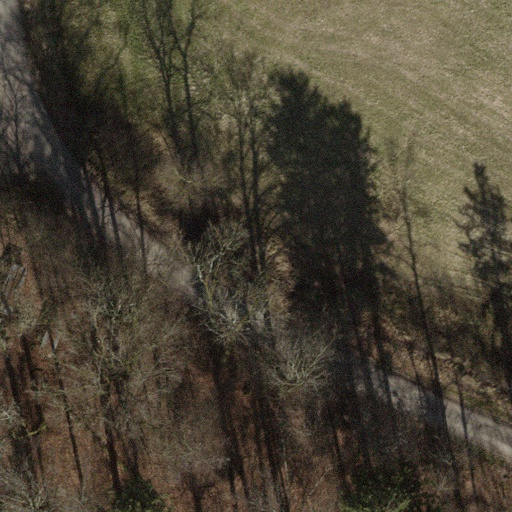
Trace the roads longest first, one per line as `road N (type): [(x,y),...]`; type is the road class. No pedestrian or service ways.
road 1 (track): [(19,152),(77,188),(156,266),(286,338),(511,439)]
road 2 (track): [(8,0),(19,152)]
